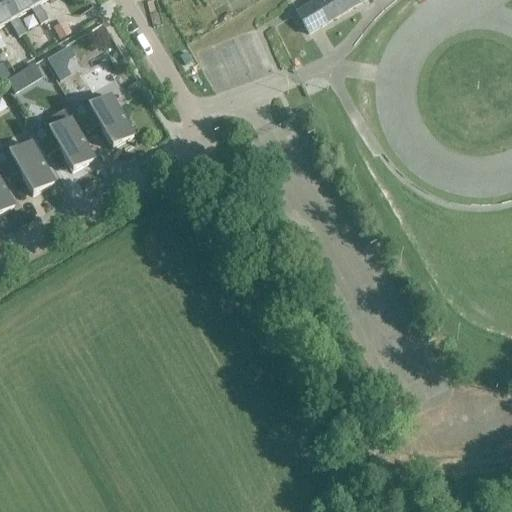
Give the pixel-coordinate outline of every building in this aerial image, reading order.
[(27,0),(0,0),(0,2),(12,23),(9,25),(18,41),(26,36),(17,21),(30,13),(34,11),(27,0)] [(27,0),(34,11),(30,13),(40,28),(48,23),(38,8),(51,0),(27,0)] [(308,37),(369,0),(322,0),(296,16),(308,37)] [(12,23),(0,2),(0,51),(4,49),(0,42),(0,30),(9,25),(12,23)] [(64,24),(52,31),(60,44),(71,37),(64,24)] [(56,57),(45,64),(52,75),(55,73),(63,69),(56,58),(56,57)] [(18,77),(6,84),(14,98),(26,91),(18,77)] [(93,101),(86,105),(73,113),(87,137),(88,136),(90,139),(101,133),(112,152),(133,140),(110,100),(97,108),(93,101)] [(42,126),(44,130),(33,136),(47,160),(59,153),(72,176),(93,163),(64,113),(42,126)] [(32,199),(54,187),(30,147),(10,159),(6,152),(0,155),(0,171),(7,184),(19,177),(32,199)] [(0,218),(14,210),(0,186),(0,218)]
